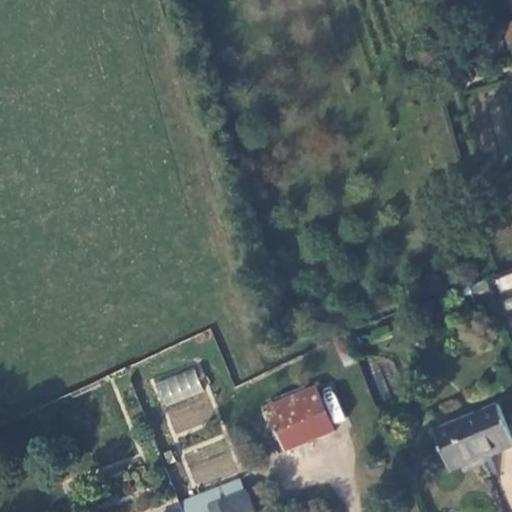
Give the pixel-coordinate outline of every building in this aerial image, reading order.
[(511,17),(498,31),(507,41),(511,36),(511,17)] [(511,272),(495,277),(500,291),(511,287),(511,272)] [(195,367),(152,382),(161,407),(203,393),(195,367)] [(317,387),(269,408),(288,452),(334,429),(317,387)] [(455,472),(511,445),(511,438),(499,404),(437,432),(455,472)] [(237,475),(178,503),(182,511),(254,511),(256,511),(245,488),(243,489),(237,475)]
